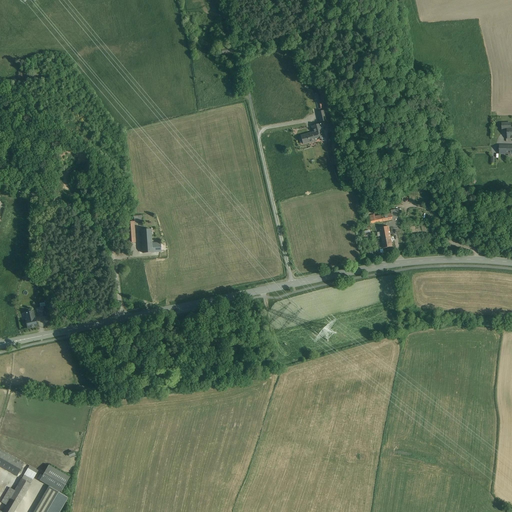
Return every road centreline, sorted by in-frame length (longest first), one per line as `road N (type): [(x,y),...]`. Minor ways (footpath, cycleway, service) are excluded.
road 1 (tertiary): [(511,262),(402,262),(122,319)]
road 2 (residential): [(122,319),(112,252),(96,225),(79,210),(0,181)]
road 3 (track): [(258,136),(292,284)]
road 4 (tertiary): [(122,319),(0,345)]
road 5 (track): [(258,136),(231,19)]
